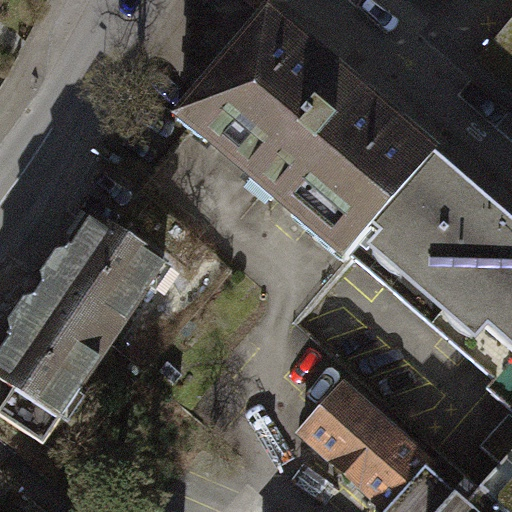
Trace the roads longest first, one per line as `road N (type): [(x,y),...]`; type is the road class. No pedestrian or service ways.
road 1 (residential): [(126,0),(0,209)]
road 2 (residential): [(355,0),(511,134)]
